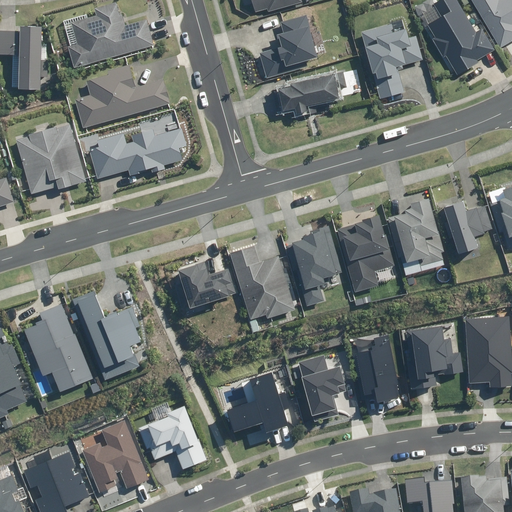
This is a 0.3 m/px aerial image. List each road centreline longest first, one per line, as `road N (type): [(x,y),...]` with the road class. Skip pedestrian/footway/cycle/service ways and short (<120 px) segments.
road 1 (residential): [(178,511),(351,452),(511,435)]
road 2 (tertiary): [(245,192),(469,127),(511,107)]
road 3 (tertiary): [(0,262),(245,192)]
road 4 (residential): [(245,192),(191,0)]
